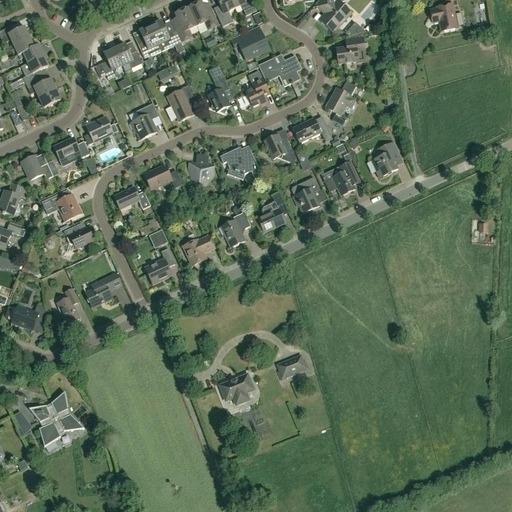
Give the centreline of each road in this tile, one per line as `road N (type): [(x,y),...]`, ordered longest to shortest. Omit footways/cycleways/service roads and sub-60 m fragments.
road 1 (residential): [(146,315),(101,221),(99,191),(118,170),(192,135),(248,130),(314,96),(318,55),(277,24),(265,0)]
road 2 (unclassified): [(155,311),(511,144)]
road 3 (unclassified): [(146,315),(54,359),(0,343)]
road 4 (residential): [(0,153),(73,114),(82,44)]
